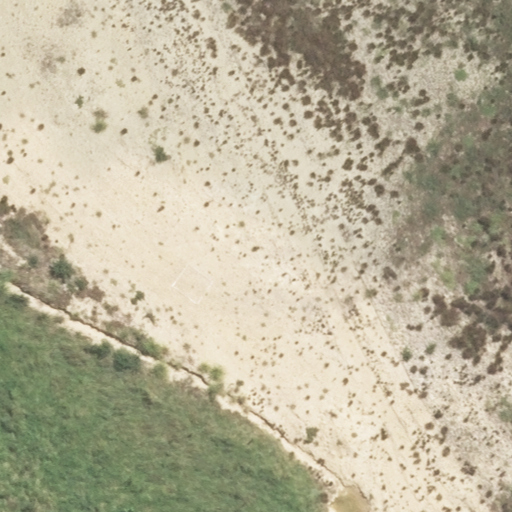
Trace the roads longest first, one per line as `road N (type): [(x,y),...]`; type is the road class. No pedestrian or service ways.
road 1 (unknown): [(0,228),(497,500)]
road 2 (residential): [(125,299),(282,0)]
